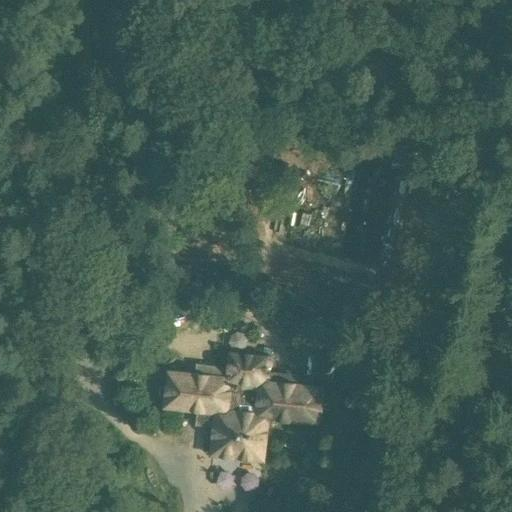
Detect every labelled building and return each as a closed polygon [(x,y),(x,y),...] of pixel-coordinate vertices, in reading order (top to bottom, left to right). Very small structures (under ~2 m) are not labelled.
[(259,204),(263,143),(264,132),(234,130),(229,202),(259,204)] [(365,164),(345,256),(375,263),(380,241),(378,241),(381,225),(384,225),(387,209),(385,209),(388,193),(391,193),(396,171),(365,164)] [(191,261),(175,261),(175,280),(191,280),(191,261)] [(310,389),(311,376),(265,371),(266,359),(232,355),(229,380),(170,373),(166,407),(217,413),(213,454),(262,460),(267,417),(318,423),(322,390),(310,389)] [(129,492),(132,470),(124,469),(121,492),(129,492)]
